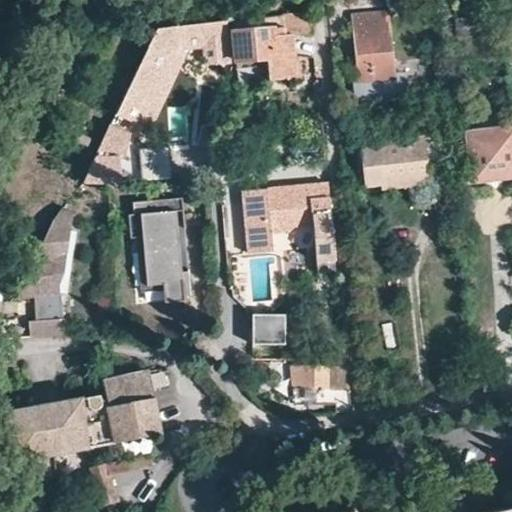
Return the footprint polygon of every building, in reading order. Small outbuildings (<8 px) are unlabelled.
[(270,16),(243,19),(230,20),(236,61),(262,58),(265,83),(290,80),(290,78),(298,76),(296,63),(293,57),(291,38),(313,36),(310,12),(282,14),(270,16)] [(396,83),(389,18),(352,21),(358,85),(353,86),(355,107),(407,102),(405,82),(396,83)] [(225,63),(220,22),(160,30),(115,116),(140,129),(183,49),(204,45),(205,59),(206,65),(225,63)] [(187,61),(205,59),(204,45),(183,49),(140,129),(150,134),(187,61)] [(451,128),(449,114),(416,117),(417,131),(423,131),(451,128)] [(133,132),(111,123),(95,155),(126,157),(133,132)] [(511,175),(511,127),(462,134),(467,180),(511,175)] [(451,128),(423,131),(423,137),(427,169),(455,167),(451,128)] [(427,169),(423,137),(362,143),(367,183),(383,182),(384,186),(428,182),(427,169)] [(327,181),(242,189),(249,252),(274,249),(272,231),(292,229),(291,224),(312,222),(316,260),(335,259),(330,204),(327,181)] [(178,206),(177,197),(167,198),(168,207),(178,206)] [(183,271),(178,206),(168,207),(167,198),(134,201),(135,213),(130,214),(132,241),(144,240),(148,289),(166,287),(167,306),(186,304),(185,295),(192,294),(190,270),(183,271)] [(51,227),(15,295),(33,294),(60,292),(64,292),(64,274),(69,273),(67,226),(73,216),(63,210),(51,227)] [(335,259),(316,260),(318,272),(336,271),(335,259)] [(62,319),(60,292),(33,294),(34,320),(62,319)] [(0,318),(0,337),(10,338),(10,318),(0,318)] [(28,337),(67,336),(66,319),(62,319),(34,320),(28,321),(28,337)] [(276,331),(262,330),(262,324),(250,323),(250,330),(249,351),(275,352),(276,331)] [(197,361),(224,359),(220,327),(194,329),(197,361)] [(347,360),(345,360),(333,360),(333,365),(290,365),(293,403),(338,405),(340,411),(353,409),(347,360)] [(1,412),(10,463),(89,448),(88,448),(159,435),(149,384),(147,371),(100,380),(103,393),(97,394),(98,396),(85,399),(84,396),(1,412)] [(154,467),(152,455),(91,467),(98,504),(103,504),(104,511),(117,511),(111,474),(154,467)]
